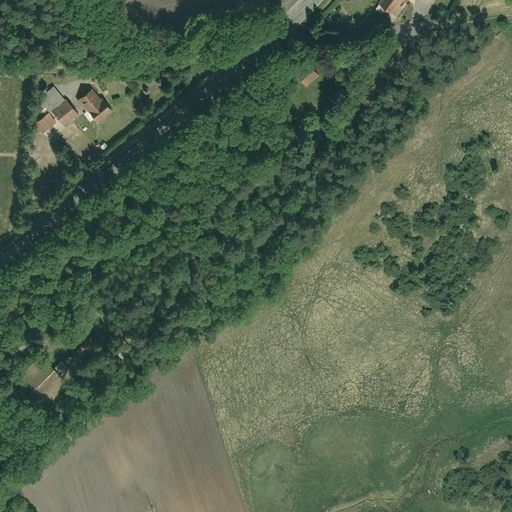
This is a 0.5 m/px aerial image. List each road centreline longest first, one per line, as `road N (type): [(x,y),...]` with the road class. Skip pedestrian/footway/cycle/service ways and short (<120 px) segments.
road 1 (tertiary): [(0,263),(240,66)]
road 2 (unclassified): [(0,64),(128,65),(197,55),(240,66)]
road 3 (track): [(390,24),(511,11)]
